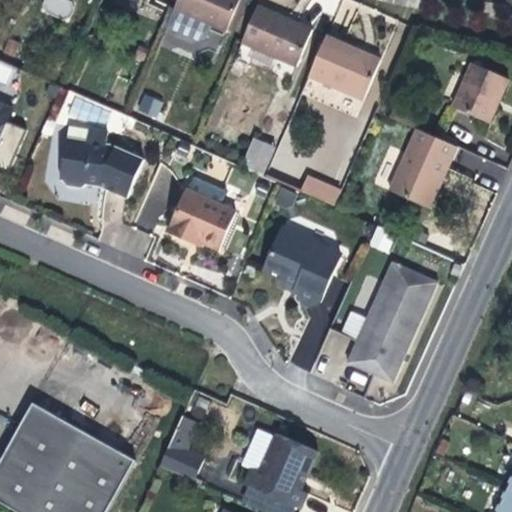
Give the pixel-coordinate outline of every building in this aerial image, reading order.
[(69,0),(44,0),(41,10),(67,20),(74,2),(69,0)] [(177,0),(173,10),(174,11),(166,29),(197,43),(204,40),(210,26),(225,33),(239,0),(177,0)] [(258,6),(241,43),(296,67),(312,30),(284,18),(258,6)] [(325,37),(308,76),(363,100),(380,61),(348,47),(325,37)] [(0,89),(6,93),(17,69),(0,61),(0,89)] [(473,62),(453,105),(488,122),(496,104),(508,78),(473,62)] [(137,111),(158,118),(163,99),(142,93),(137,111)] [(8,122),(13,110),(0,104),(0,168),(8,172),(27,131),(8,122)] [(126,199),(143,160),(110,145),(105,145),(107,132),(88,129),(86,141),(66,138),(59,180),(62,180),(65,186),(81,188),(86,184),(90,181),(99,182),(98,186),(126,199)] [(439,186),(456,148),(417,129),(388,192),(428,210),(439,186)] [(253,137),(243,167),(264,175),(275,145),(253,137)] [(151,211),(167,211),(168,174),(152,174),(151,211)] [(313,198),(319,185),(307,179),(301,193),(313,198)] [(333,207),(339,193),(319,185),(313,198),(333,207)] [(219,251),(236,214),(184,191),(165,233),(184,242),(187,236),(200,242),(219,251)] [(389,253),(396,233),(376,226),(369,246),(389,253)] [(288,251),(295,237),(281,230),(274,245),(288,251)] [(200,242),(187,236),(184,242),(197,248),(200,242)] [(318,301),(337,256),(295,237),(288,251),(274,245),(262,271),(279,279),(295,286),(292,293),(297,295),(299,305),(309,309),(318,301)] [(438,283),(392,263),(358,337),(346,363),(392,384),(438,283)] [(295,286),(279,279),(276,286),(283,289),(292,293),(295,286)] [(27,399),(0,455),(0,500),(24,511),(103,511),(133,449),(27,399)] [(170,443),(185,450),(197,422),(183,416),(170,443)] [(307,479),(318,453),(275,433),(259,472),(250,468),(244,483),(302,509),(308,494),(302,491),(294,488),(300,476),(307,479)] [(170,443),(160,466),(194,481),(204,458),(185,450),(170,443)] [(506,487),(511,474),(511,459),(508,457),(496,482),(506,487)] [(511,511),(511,474),(506,487),(495,511),(511,511)] [(302,491),(307,479),(300,476),(294,488),(302,491)]
